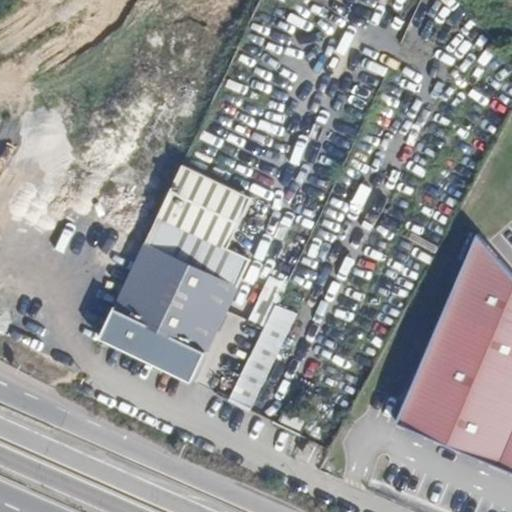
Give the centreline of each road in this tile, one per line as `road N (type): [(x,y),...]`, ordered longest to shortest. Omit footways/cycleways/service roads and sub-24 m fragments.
road 1 (primary): [(270,511),(0,390)]
road 2 (primary): [(192,511),(0,427)]
road 3 (primary): [(0,456),(128,511)]
